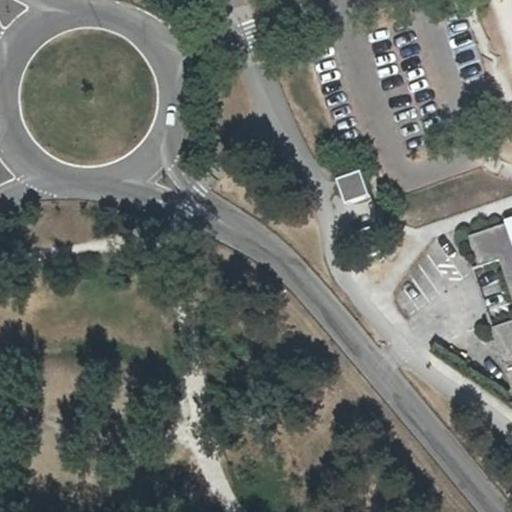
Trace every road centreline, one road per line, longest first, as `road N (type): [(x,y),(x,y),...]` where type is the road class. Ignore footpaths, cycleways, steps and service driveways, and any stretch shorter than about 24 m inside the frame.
road 1 (unclassified): [(236,228),(302,281),(495,511)]
road 2 (tertiary): [(166,151),(179,107),(169,63),(139,29),(75,14)]
road 3 (tertiary): [(0,123),(17,160),(50,185),(89,194),(128,185)]
